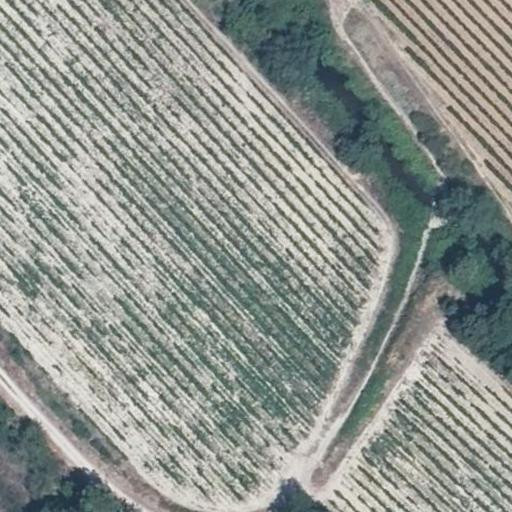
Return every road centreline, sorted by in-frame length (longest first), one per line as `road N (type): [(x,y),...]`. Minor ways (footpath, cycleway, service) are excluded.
road 1 (track): [(336,0),(334,24),(439,170),(438,210),(428,256),(379,367),(271,511)]
road 2 (track): [(511,204),(361,0)]
road 3 (track): [(157,511),(119,497),(0,378)]
